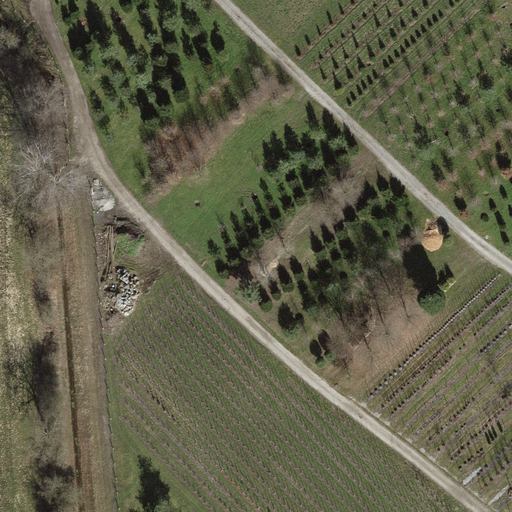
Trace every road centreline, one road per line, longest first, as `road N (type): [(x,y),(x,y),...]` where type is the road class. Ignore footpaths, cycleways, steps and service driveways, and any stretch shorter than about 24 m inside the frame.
road 1 (track): [(34,0),(67,53),(84,159),(219,292),(486,511)]
road 2 (track): [(511,266),(455,223),(224,0)]
